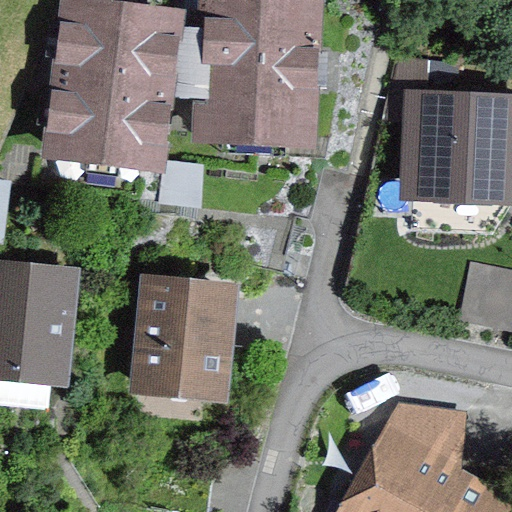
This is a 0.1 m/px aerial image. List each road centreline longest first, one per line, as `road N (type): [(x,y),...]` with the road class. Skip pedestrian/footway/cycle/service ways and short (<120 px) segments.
road 1 (residential): [(337,353),(307,376),(295,401),(265,511)]
road 2 (residential): [(337,353),(398,347),(511,370)]
